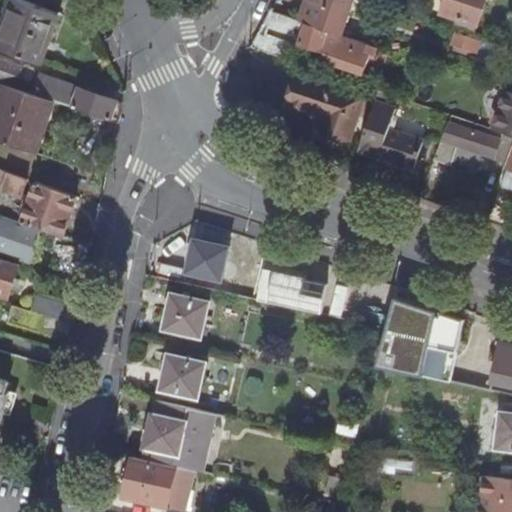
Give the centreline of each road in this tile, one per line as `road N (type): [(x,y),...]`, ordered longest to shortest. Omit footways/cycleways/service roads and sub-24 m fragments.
road 1 (tertiary): [(61,511),(125,217),(177,108)]
road 2 (secondary): [(177,108),(195,165),(226,184),(511,282)]
road 3 (secondary): [(511,254),(256,166),(225,134),(177,108)]
road 4 (tertiary): [(239,0),(177,108)]
